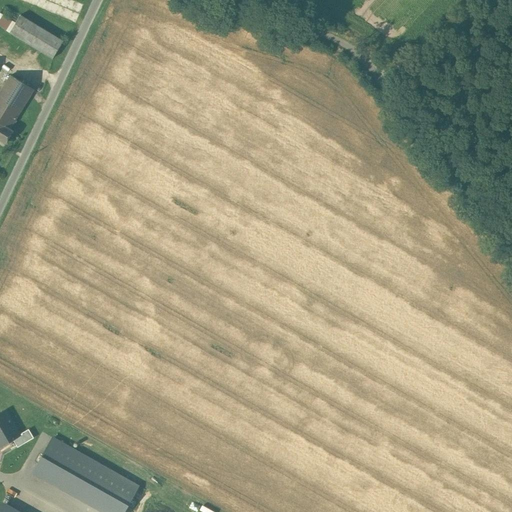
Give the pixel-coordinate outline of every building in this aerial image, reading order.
[(13,22),(3,15),(0,19),(0,25),(7,31),(13,22)] [(63,41),(20,15),(10,33),(53,59),(63,41)] [(0,93),(0,122),(10,128),(34,89),(11,75),(0,93)] [(0,122),(0,139),(5,143),(13,131),(10,128),(0,122)] [(5,411),(0,414),(0,446),(14,438),(19,435),(5,411)] [(22,433),(22,434),(26,441),(27,442),(34,438),(29,429),(22,433)] [(19,435),(14,438),(18,446),(26,441),(22,434),(19,435)] [(52,438),(38,464),(122,511),(137,487),(52,438)]
